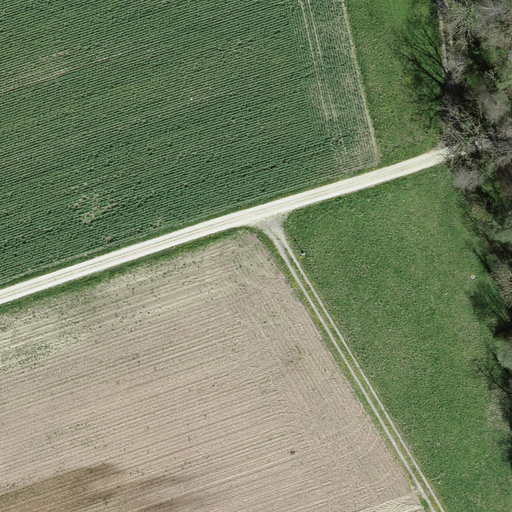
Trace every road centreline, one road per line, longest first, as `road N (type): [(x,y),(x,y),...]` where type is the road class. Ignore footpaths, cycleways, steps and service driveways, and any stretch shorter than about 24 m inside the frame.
road 1 (track): [(435,511),(260,211)]
road 2 (track): [(260,211),(0,299)]
road 3 (track): [(448,152),(260,211)]
road 4 (track): [(436,0),(457,109),(448,152)]
